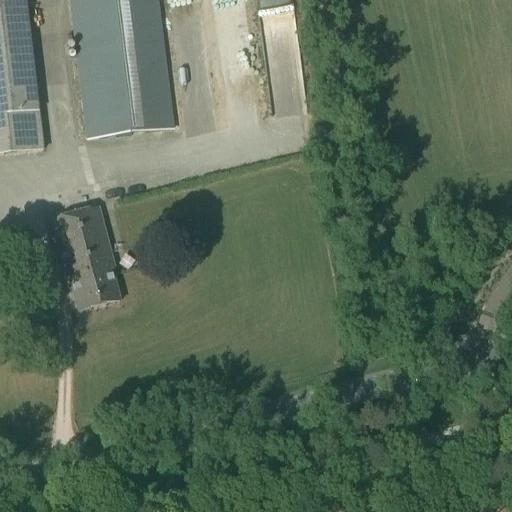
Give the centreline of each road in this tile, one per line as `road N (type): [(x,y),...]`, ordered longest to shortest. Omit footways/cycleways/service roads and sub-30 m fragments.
road 1 (primary): [(0,486),(511,351)]
road 2 (unknown): [(388,511),(511,489)]
